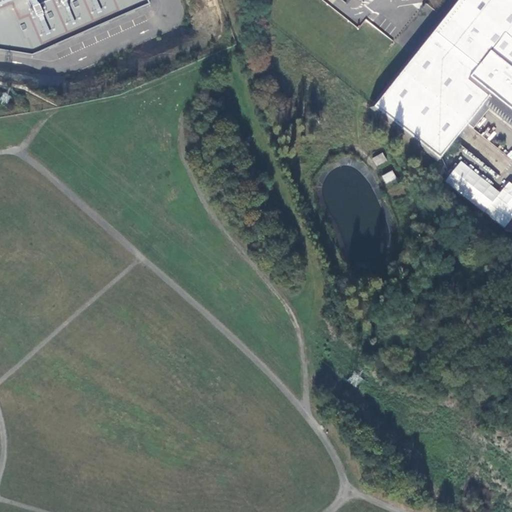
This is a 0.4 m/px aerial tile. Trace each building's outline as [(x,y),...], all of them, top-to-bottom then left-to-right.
[(0,0),(0,51),(32,57),(150,6),(147,0),(0,0)] [(343,0),(358,11),(412,56),(456,0),(343,0)] [(511,0),(456,0),(412,56),(373,105),(441,159),(467,125),(473,129),(489,109),(511,127),(511,0)] [(383,154),(373,158),(376,166),(386,161),(383,154)] [(501,193),(461,161),(445,181),(484,213),(501,193)] [(391,172),(382,176),(385,183),(395,179),(391,172)] [(501,193),(484,213),(504,229),(511,219),(511,184),(509,182),(501,193)]
